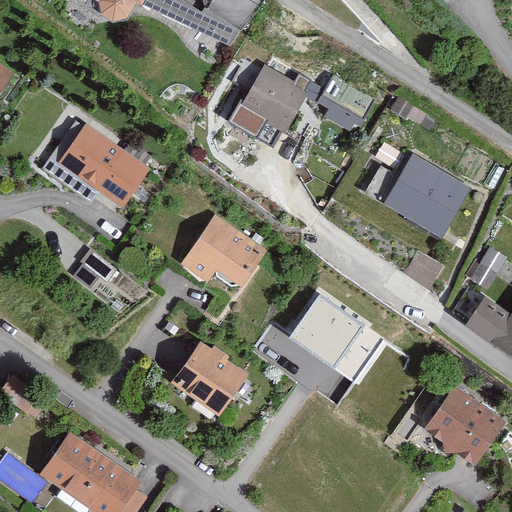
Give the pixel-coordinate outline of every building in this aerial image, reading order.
[(144,0),(80,0),(128,28),(144,0)] [(0,90),(11,75),(0,67),(0,90)] [(308,93),(263,67),(231,120),(256,135),(265,120),(284,132),(308,93)] [(315,101),(355,127),(376,96),(336,70),(315,101)] [(146,171),(87,130),(64,163),(123,204),(146,171)] [(472,187),(414,153),(384,204),(442,238),(472,187)] [(265,251),(217,217),(184,263),(208,280),(217,267),(242,284),(265,251)] [(87,246),(73,275),(96,286),(110,258),(87,246)] [(495,257),(477,258),(479,280),(497,278),(495,257)] [(384,340),(319,297),(291,340),(355,383),(384,340)] [(485,297),(464,326),(511,358),(511,313),(511,315),(485,297)] [(250,378),(200,342),(172,382),(222,417),(250,378)] [(455,385),(424,430),(476,466),(507,421),(455,385)] [(126,511),(144,485),(67,434),(41,473),(100,511),(126,511)]
